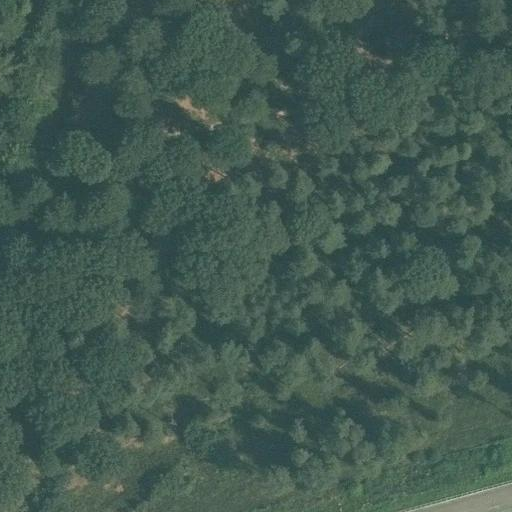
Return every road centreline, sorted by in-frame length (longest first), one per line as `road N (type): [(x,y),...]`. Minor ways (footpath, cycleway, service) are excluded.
road 1 (track): [(20,175),(511,45)]
road 2 (track): [(85,0),(34,155),(20,175)]
